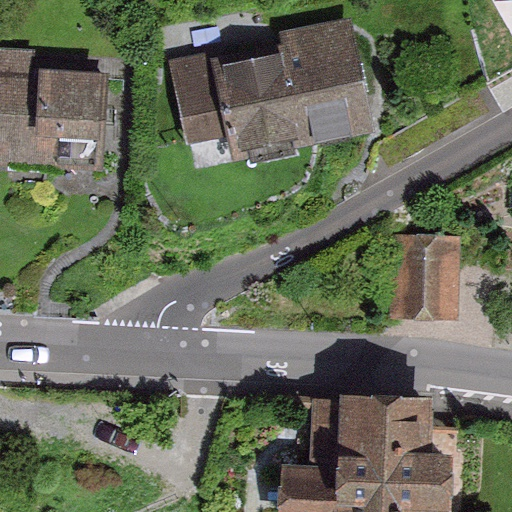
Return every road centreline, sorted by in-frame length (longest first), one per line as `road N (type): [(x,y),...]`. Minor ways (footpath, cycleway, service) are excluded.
road 1 (residential): [(158,355),(175,311),(511,124)]
road 2 (residential): [(511,391),(158,355)]
road 3 (residential): [(158,355),(0,350)]
